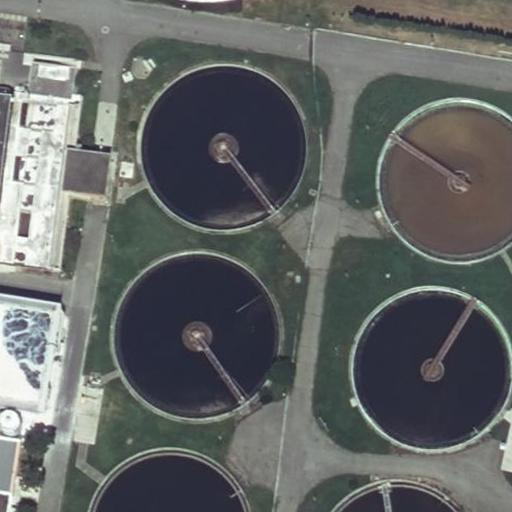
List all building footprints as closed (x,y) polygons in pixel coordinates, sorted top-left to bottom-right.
[(0,96),(0,178),(3,156),(11,98),(0,96)] [(94,124),(91,155),(110,158),(114,127),(94,124)] [(105,197),(110,158),(91,155),(75,152),(69,152),(63,191),(69,191),(105,197)] [(0,405),(51,412),(66,302),(0,293),(0,405)] [(0,511),(13,511),(23,439),(0,436),(0,511)]
